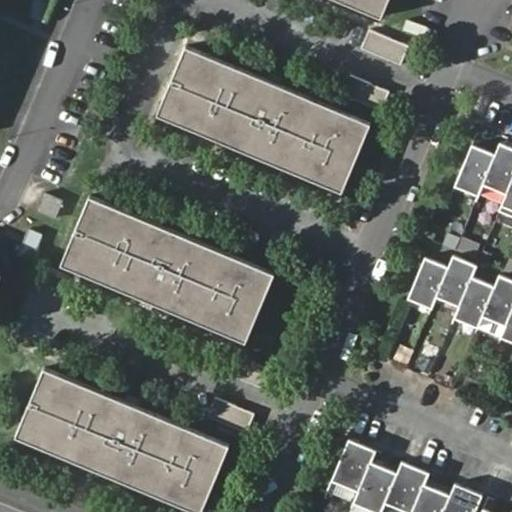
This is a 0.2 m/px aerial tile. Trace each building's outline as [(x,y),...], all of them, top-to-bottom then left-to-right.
[(51,20),(55,0),(28,0),(25,14),(51,20)] [(391,0),(353,0),(386,13),(391,0)] [(370,28),(362,47),(402,63),(410,44),(370,28)] [(375,121),(186,46),(159,114),(348,189),(375,121)] [(391,89),(352,73),(344,92),(384,108),(391,89)] [(495,156),(484,180),(507,190),(511,177),(511,149),(500,144),(495,156)] [(495,156),(471,146),(456,182),(480,192),(484,180),(495,156)] [(511,177),(507,190),(502,201),(511,205),(511,177)] [(59,214),(66,197),(45,188),(37,206),(59,214)] [(279,269),(90,194),(61,262),(251,337),(279,269)] [(33,257),(42,233),(29,228),(20,252),(33,257)] [(448,268),(438,293),(460,301),(475,265),(453,257),(448,268)] [(424,258),(409,294),(433,304),(438,293),(448,268),(424,258)] [(494,287),(484,311),(507,321),(511,307),(511,280),(499,275),(494,287)] [(460,301),(456,313),(480,323),(484,311),(494,287),(470,277),(460,301)] [(511,307),(507,321),(502,332),(511,336),(511,307)] [(233,353),(226,372),(265,387),(273,368),(233,353)] [(233,442),(44,367),(17,435),(206,510),(233,442)] [(257,410),(218,395),(210,414),(250,429),(257,410)] [(348,440),(333,477),(361,488),(371,463),(376,452),(348,440)] [(397,474),(371,463),(361,488),(356,500),(382,510),(386,499),(397,474)] [(397,474),(386,499),(414,510),(424,485),(429,474),(402,463),(397,474)] [(414,510),(413,511),(443,511),(450,496),(424,485),(414,510)] [(450,496),(443,511),(475,511),(482,496),(455,485),(450,496)]
